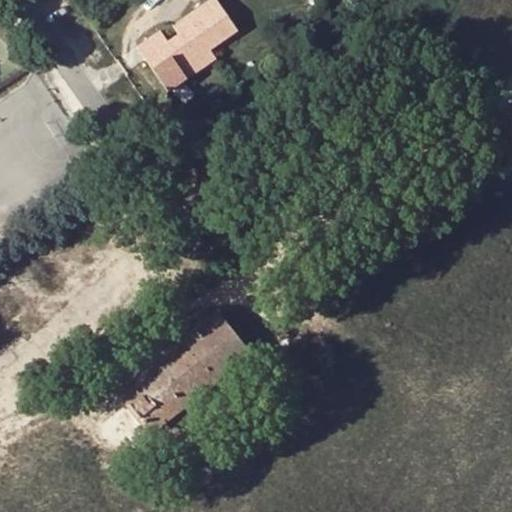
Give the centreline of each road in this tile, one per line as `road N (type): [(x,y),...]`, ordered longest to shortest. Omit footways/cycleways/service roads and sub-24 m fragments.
road 1 (unknown): [(511,77),(292,210),(263,245),(269,299),(399,511)]
road 2 (residential): [(32,0),(129,131)]
